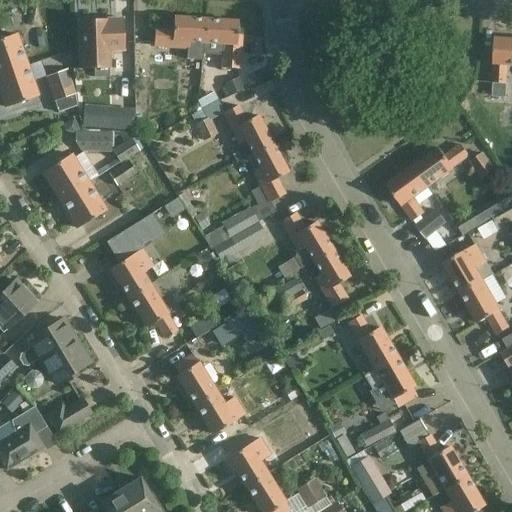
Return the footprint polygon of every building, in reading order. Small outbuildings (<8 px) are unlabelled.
[(203,44),(204,44),(205,20),(173,18),(172,32),(154,31),(153,47),(188,49),(187,60),(202,61),(203,44)] [(124,50),(122,19),(79,21),(81,70),(94,69),(95,77),(110,76),(108,50),(124,50)] [(238,23),(205,20),(204,44),(223,45),(221,69),(240,70),(243,35),(237,34),(238,23)] [(0,76),(26,67),(15,36),(0,40),(0,76)] [(511,40),(493,40),(491,81),(504,81),(505,64),(511,64),(511,40)] [(37,99),(26,67),(0,76),(0,91),(6,109),(37,99)] [(76,94),(66,69),(44,77),(58,113),(76,107),(76,94)] [(493,84),(493,96),(505,97),(505,85),(493,84)] [(112,107),(84,105),(82,126),(110,129),(112,107)] [(253,156),(273,146),(257,117),(250,120),(242,105),(224,114),(240,144),(245,141),(252,155),(253,156)] [(209,118),(196,125),(204,141),(217,134),(210,121),(209,118)] [(112,133),(75,132),(75,144),(81,152),(111,153),(112,133)] [(120,164),(132,156),(143,149),(136,137),(112,152),(120,164)] [(440,148),(414,168),(428,187),(469,155),(461,145),(446,157),(440,148)] [(288,175),(273,146),(253,156),(252,155),(246,158),(254,173),(270,204),(285,196),(277,180),(288,175)] [(70,155),(42,173),(60,201),(88,183),(73,159),(70,155)] [(492,171),(481,155),(471,162),(482,178),(492,171)] [(134,174),(126,162),(108,173),(117,186),(134,174)] [(413,198),(428,187),(414,168),(388,188),(413,221),(425,213),(413,198)] [(88,183),(60,201),(78,229),(106,211),(88,183)] [(449,200),(464,217),(478,205),(463,188),(449,200)] [(511,204),(511,199),(507,191),(496,197),(504,210),(511,204)] [(214,248),(258,223),(249,207),(220,223),(222,226),(203,237),(211,250),(214,248)] [(436,209),(415,226),(426,240),(434,252),(445,246),(436,232),(447,224),(436,209)] [(481,224),(473,212),(455,223),(462,235),(481,224)] [(114,259),(162,235),(151,214),(103,238),(114,259)] [(313,263),(333,251),(316,223),(305,230),(296,214),(281,223),(298,252),(295,254),(294,257),(277,268),(284,279),(313,261),(313,263)] [(266,238),(258,223),(214,248),(226,271),(237,265),(233,257),(266,238)] [(462,294),(481,283),(474,270),(486,263),(476,246),(444,264),(462,294)] [(150,286),(149,285),(143,275),(154,268),(143,251),(111,270),(129,299),(150,286)] [(333,251),(313,263),(321,275),(315,279),(334,309),(348,301),(339,285),(350,278),(333,251)] [(150,286),(129,299),(147,328),(156,322),(167,339),(178,332),(158,300),(183,284),(174,269),(149,285),(150,286)] [(307,300),(294,277),(271,290),(284,314),(307,300)] [(5,290),(0,284),(0,329),(3,332),(36,302),(16,280),(5,290)] [(509,330),(481,283),(462,294),(480,324),(488,319),(498,337),(509,330)] [(211,331),(220,346),(241,334),(246,343),(261,334),(246,310),(211,331)] [(189,326),(195,337),(216,324),(210,313),(189,326)] [(373,367),(394,355),(380,330),(370,335),(360,318),(348,325),(373,367)] [(40,358),(74,338),(63,319),(39,333),(41,336),(30,342),(27,346),(29,350),(20,355),(19,359),(22,365),(28,365),(40,358)] [(89,363),(74,338),(40,358),(55,383),(89,363)] [(510,368),(511,366),(511,348),(501,355),(510,368)] [(0,381),(15,367),(3,354),(0,356),(0,381)] [(196,402),(215,391),(192,354),(176,363),(181,371),(178,373),(196,402)] [(414,389),(394,355),(373,367),(374,369),(364,375),(372,390),(382,384),(398,410),(417,399),(412,390),(414,389)] [(24,400),(15,390),(1,403),(11,413),(24,400)] [(215,391),(196,402),(214,432),(244,413),(235,398),(223,405),(215,391)] [(92,414),(82,398),(64,408),(62,404),(46,414),(58,434),(92,414)] [(46,428),(34,408),(10,422),(14,434),(0,442),(0,462),(6,472),(43,449),(35,435),(46,428)] [(388,420),(360,436),(366,448),(395,432),(388,420)] [(429,462),(416,470),(432,498),(445,491),(467,478),(449,448),(440,454),(430,437),(418,444),(429,462)] [(261,439),(230,458),(248,488),(268,476),(267,474),(278,468),(266,448),(261,439)] [(391,493),(367,456),(349,467),(373,505),(391,493)] [(317,511),(320,511),(315,503),(326,496),(320,487),(302,497),(299,493),(284,502),(268,476),(248,488),(262,511),(317,511)] [(452,503),(442,509),(443,511),(477,511),(484,508),(467,478),(445,491),(452,503)] [(139,479),(119,491),(131,511),(162,511),(161,510),(159,511),(139,479)] [(131,511),(119,491),(99,503),(104,511),(131,511)] [(320,511),(317,511),(341,511),(336,502),(320,511)]
